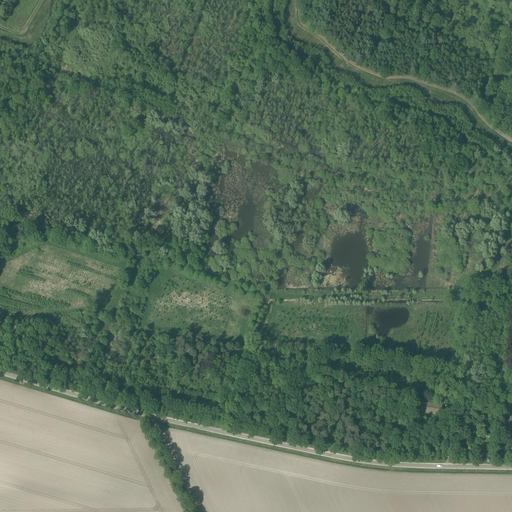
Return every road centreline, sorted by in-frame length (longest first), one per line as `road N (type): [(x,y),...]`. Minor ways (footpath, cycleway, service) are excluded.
road 1 (unclassified): [(511,463),(358,460),(140,413),(0,371)]
road 2 (track): [(294,12),(359,69),(420,78),(477,108),(511,148)]
